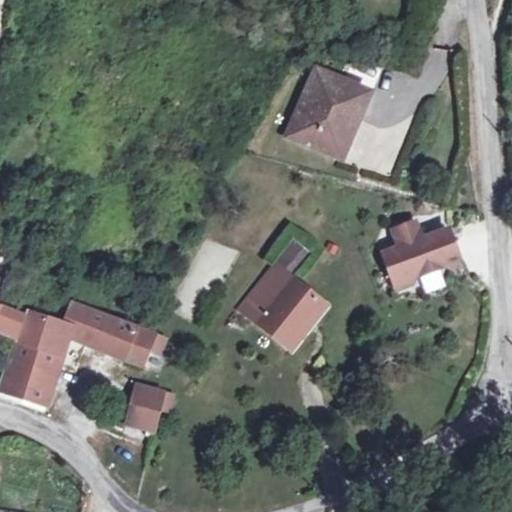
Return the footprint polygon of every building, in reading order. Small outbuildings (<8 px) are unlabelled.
[(289,138),(333,156),(349,117),(359,121),(370,94),(317,72),(289,138)] [(349,117),(333,156),(342,160),(359,121),(349,117)] [(460,257),(451,229),(424,238),(418,221),(395,229),(401,246),(386,252),(398,288),(413,283),(418,273),(445,263),(455,268),(460,257)] [(296,244),(278,266),(295,280),(313,258),(296,244)] [(0,245),(0,307),(5,310),(19,278),(25,264),(24,262),(0,245)] [(43,271),(25,264),(19,278),(36,286),(43,271)] [(280,299),(260,324),(294,350),(329,306),(295,280),(278,266),(263,285),(280,299)] [(242,310),(260,324),(280,299),(263,285),(242,310)] [(142,330),(137,328),(72,305),(65,324),(28,312),(26,319),(19,339),(0,396),(46,411),(70,340),(95,349),(104,353),(126,361),(144,368),(151,348),(161,352),(166,338),(142,330)] [(5,310),(0,307),(0,332),(16,338),(19,339),(26,319),(4,312),(5,310)] [(126,425),(139,428),(156,432),(161,411),(165,394),(135,388),(126,425)] [(176,396),(165,394),(161,411),(171,414),(176,396)] [(511,481),(511,475),(507,470),(498,478),(488,489),(497,497),(511,481)]
